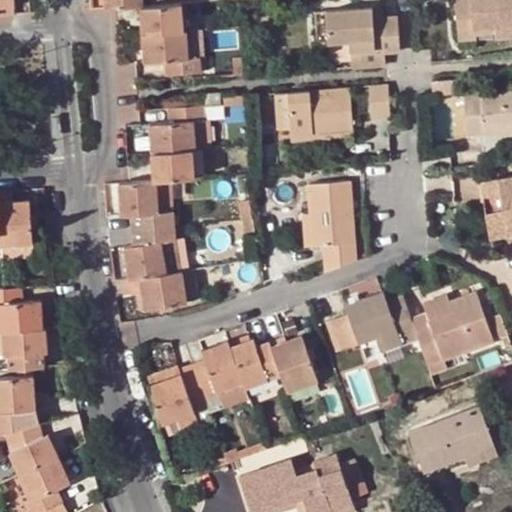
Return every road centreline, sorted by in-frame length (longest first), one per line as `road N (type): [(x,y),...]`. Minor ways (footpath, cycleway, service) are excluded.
road 1 (residential): [(96,344),(191,327),(414,252),(408,176)]
road 2 (residential): [(75,168),(104,162),(108,147),(100,45),(93,34),(63,32)]
road 3 (residential): [(96,344),(75,168)]
road 4 (residential): [(145,511),(96,344)]
road 5 (residential): [(63,32),(75,168)]
